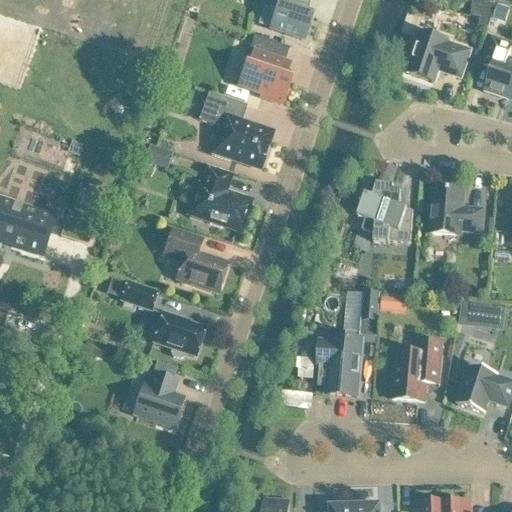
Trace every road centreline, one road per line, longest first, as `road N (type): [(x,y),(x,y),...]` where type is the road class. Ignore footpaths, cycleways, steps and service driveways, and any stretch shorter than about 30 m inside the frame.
road 1 (residential): [(352,0),(196,456)]
road 2 (residential): [(73,293),(0,511)]
road 3 (unclassified): [(511,478),(468,468),(284,469)]
